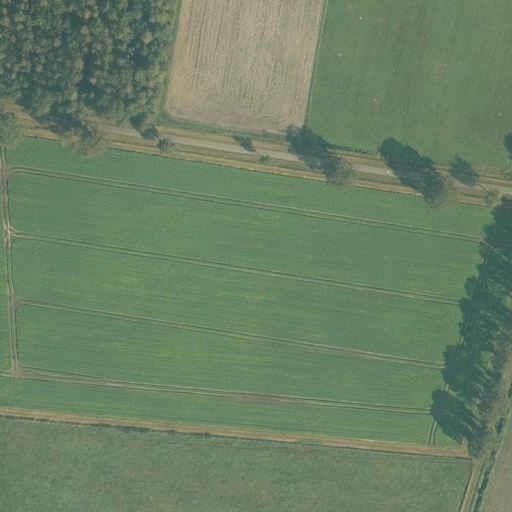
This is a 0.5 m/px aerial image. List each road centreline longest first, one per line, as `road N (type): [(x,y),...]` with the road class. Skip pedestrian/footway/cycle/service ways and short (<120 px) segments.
road 1 (unclassified): [(0,112),(511,191)]
road 2 (track): [(464,511),(511,358)]
